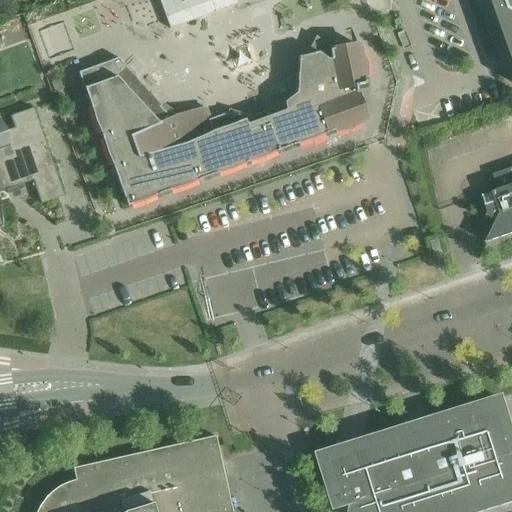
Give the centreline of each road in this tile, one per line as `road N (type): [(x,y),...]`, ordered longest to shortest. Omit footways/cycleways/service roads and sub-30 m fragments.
road 1 (tertiary): [(255,380),(511,313)]
road 2 (tertiary): [(98,386),(255,380)]
road 3 (residential): [(255,380),(294,511)]
